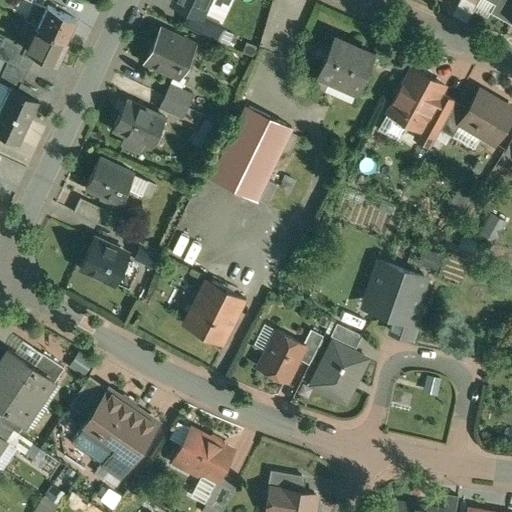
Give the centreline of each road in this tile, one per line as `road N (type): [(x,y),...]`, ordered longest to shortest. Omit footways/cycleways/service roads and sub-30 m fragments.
road 1 (residential): [(365,446),(237,404),(0,278)]
road 2 (residential): [(0,262),(121,0)]
road 3 (residential): [(365,446),(386,374),(412,360),(463,378),(453,463)]
road 4 (residential): [(511,58),(365,0)]
